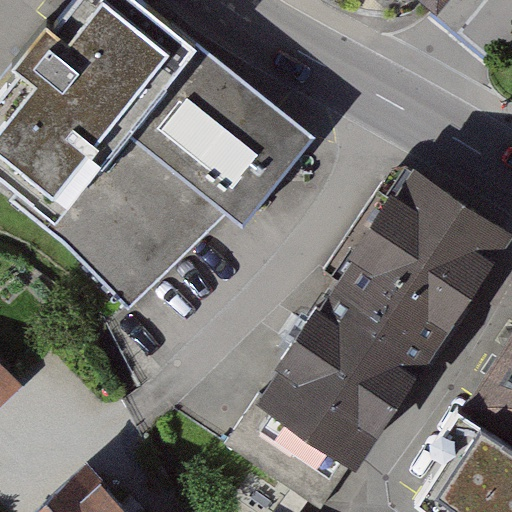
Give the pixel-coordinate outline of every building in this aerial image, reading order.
[(63,0),(0,77),(0,211),(132,319),(284,133),(121,0),(63,0)] [(416,0),(427,8),(433,0),(416,0)] [(511,205),(405,142),(220,448),(326,511),(331,511),(511,212),(511,205)] [(511,333),(459,416),(511,449),(511,333)] [(0,418),(31,391),(0,357),(0,418)] [(127,511),(86,467),(37,511),(127,511)]
